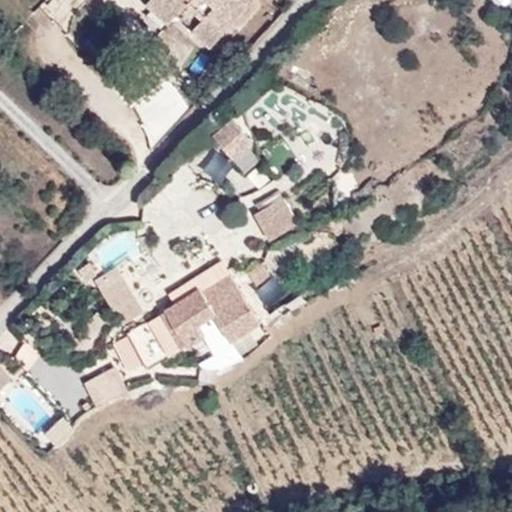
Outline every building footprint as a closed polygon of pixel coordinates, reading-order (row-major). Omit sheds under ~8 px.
[(158,20),(137,0),(127,0),(123,4),(148,29),(158,20)] [(234,0),(137,0),(158,20),(186,49),(234,0)] [(226,119),(210,135),(244,169),(261,152),(226,119)] [(295,177),(268,195),(290,229),(317,211),(295,177)] [(223,224),(246,220),(242,198),(219,203),(223,224)] [(208,253),(211,236),(191,233),(188,249),(208,253)] [(101,287),(121,321),(143,307),(123,274),(101,287)] [(207,319),(216,315),(230,340),(264,323),(242,280),(181,312),(178,307),(166,312),(169,318),(183,348),(214,333),(207,319)] [(183,348),(169,318),(151,327),(165,357),(183,348)] [(31,330),(11,348),(24,363),(44,346),(31,330)] [(237,361),(257,350),(250,339),(233,346),(229,343),(200,352),(201,368),(204,371),(221,367),(234,358),(237,361)] [(0,386),(10,376),(0,366),(0,386)] [(97,387),(83,401),(90,409),(105,394),(97,387)] [(62,416),(43,431),(54,444),(73,429),(62,416)]
